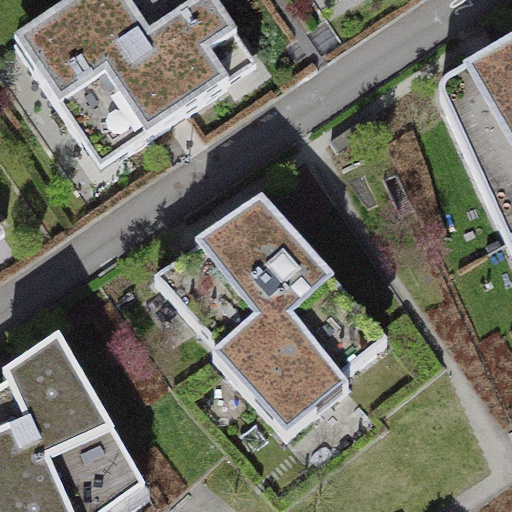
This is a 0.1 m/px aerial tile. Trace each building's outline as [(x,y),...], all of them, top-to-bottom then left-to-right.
[(245,47),(214,0),(89,0),(19,46),(105,177),(236,91),(218,64),(245,47)] [(511,212),(511,47),(501,55),(511,72),(497,80),(483,89),(473,71),(445,87),(442,90),(440,94),(439,99),(440,103),(490,212),(507,203),(511,212)] [(333,287),(261,207),(233,226),(195,252),(198,256),(155,287),(219,358),(213,363),(286,445),(348,395),(341,385),(387,349),(333,289),(333,287)] [(0,247),(8,242),(0,229),(0,247)] [(100,511),(139,485),(58,344),(3,383),(7,391),(0,395),(0,511),(100,511)]
